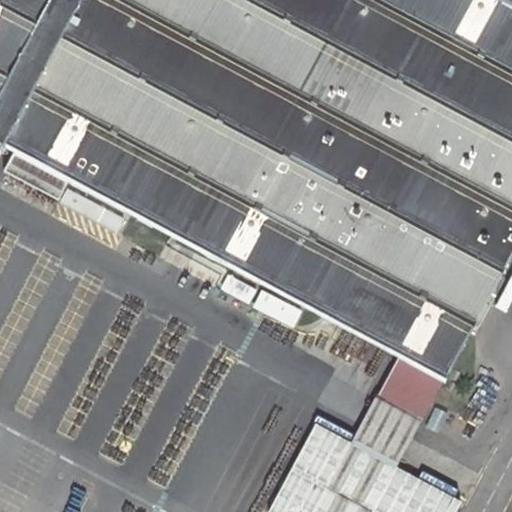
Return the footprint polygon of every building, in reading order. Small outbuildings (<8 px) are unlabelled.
[(511,10),(492,0),(51,0),(0,97),(0,147),(4,150),(14,155),(4,175),(60,205),(70,186),(400,360),(431,376),(445,384),(511,258),(511,10)] [(0,0),(0,97),(51,0),(0,0)] [(511,0),(492,0),(511,10),(511,0)] [(382,395),(412,411),(431,376),(400,360),(382,395)] [(382,395),(355,445),(399,469),(426,418),(382,395)] [(399,469),(355,445),(316,425),(270,511),(457,511),(464,501),(399,469)]
